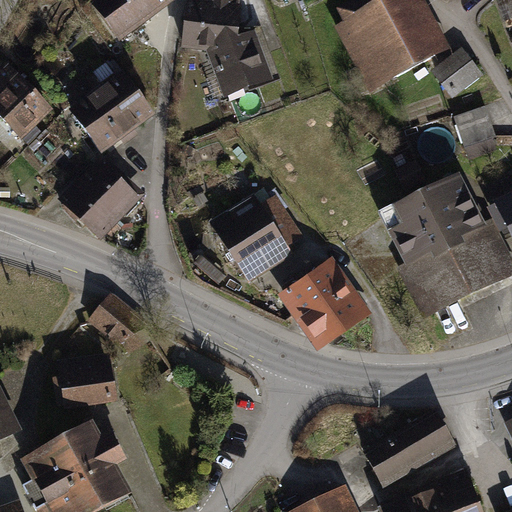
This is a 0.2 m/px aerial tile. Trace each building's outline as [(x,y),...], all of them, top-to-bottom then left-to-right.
[(107,0),(97,7),(119,36),(168,0),(167,0),(107,0)] [(226,93),(274,76),(259,34),(236,35),(239,11),(235,11),(236,0),(235,0),(213,0),(210,0),(206,0),(206,7),(189,5),(184,46),(214,50),(213,57),(226,93)] [(376,88),(435,56),(404,0),(390,0),(342,26),(376,88)] [(511,0),(499,0),(506,20),(511,18),(511,0)] [(479,78),(462,56),(438,75),(452,93),(462,85),(465,89),(479,78)] [(8,69),(0,76),(0,115),(29,145),(41,134),(34,127),(39,123),(36,119),(47,109),(8,69)] [(73,114),(100,152),(152,113),(125,76),(73,114)] [(494,137),(484,108),(455,118),(465,147),(494,137)] [(99,171),(82,189),(115,221),(137,198),(99,162),(95,167),(99,171)] [(419,181),(411,165),(398,172),(406,188),(419,181)] [(394,234),(409,263),(434,251),(437,257),(459,246),(456,240),(480,227),(457,179),(399,208),(409,227),(394,234)] [(82,189),(66,204),(100,237),(115,221),(82,189)] [(273,227),(231,254),(244,273),(300,237),(275,199),(261,208),(273,227)] [(511,199),(492,209),(502,231),(511,226),(511,229),(511,199)] [(219,235),(231,254),(273,227),(261,208),(238,223),(238,224),(219,235)] [(409,263),(434,311),(505,275),(480,227),(456,240),(459,246),(437,257),(434,251),(409,263)] [(286,298),(320,346),(364,315),(349,293),(354,289),(347,279),(342,283),(330,266),(312,279),(310,275),(298,283),(301,287),(286,298)] [(111,299),(92,321),(119,344),(147,329),(144,325),(117,302),(111,299)] [(105,357),(61,363),(64,379),(56,381),(60,406),(70,405),(112,399),(105,357)] [(0,435),(16,428),(0,396),(0,435)] [(417,429),(367,457),(382,484),(426,459),(428,462),(455,447),(434,411),(413,423),(417,429)] [(91,427),(68,440),(106,504),(126,492),(112,466),(124,460),(112,438),(101,444),(91,427)] [(68,440),(27,463),(36,479),(23,486),(36,510),(49,503),(53,511),(91,511),(106,504),(68,440)] [(470,481),(433,496),(440,511),(462,511),(480,505),(470,481)] [(419,493),(410,497),(415,511),(440,511),(433,496),(421,500),(419,493)] [(343,511),(336,495),(300,511),(343,511)] [(382,511),(415,511),(410,497),(381,508),(382,511)]
